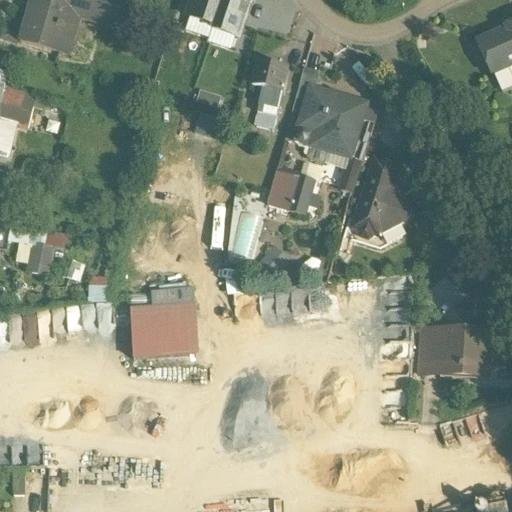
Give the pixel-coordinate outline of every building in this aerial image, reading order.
[(33,0),(30,12),(33,13),(24,46),(62,58),(75,13),(126,28),(130,14),(131,11),(130,11),(133,2),(126,0),(33,0)] [(224,0),(195,0),(188,21),(191,22),(215,30),(224,0)] [(251,10),(254,0),(224,0),(215,30),(213,34),(240,43),(251,10)] [(511,30),(506,33),(507,35),(478,48),(493,79),(511,70),(511,30)] [(286,74),(258,68),(253,93),(266,95),(266,93),(282,96),(286,74)] [(303,80),(285,144),(296,148),(311,95),(315,96),(318,85),(303,80)] [(36,101),(4,93),(0,109),(0,123),(15,127),(14,129),(29,132),(36,101)] [(315,96),(311,95),(296,148),(310,152),(310,151),(329,157),(350,163),(365,111),(315,96)] [(221,125),(198,120),(193,139),(216,145),(221,125)] [(0,156),(7,159),(14,129),(15,127),(0,123),(0,156)] [(329,157),(310,151),(310,152),(308,160),(310,164),(323,167),(326,165),(329,157)] [(399,172),(373,165),(355,226),(353,234),(355,234),(359,235),(359,238),(362,244),(368,245),(371,242),(372,239),(378,241),(380,236),(412,220),(400,198),(399,198),(394,189),(399,172)] [(300,182),(279,176),(272,201),(293,207),(300,182)] [(355,226),(347,224),(338,253),(348,256),(355,234),(353,234),(355,226)] [(12,226),(5,225),(4,234),(11,235),(12,226)] [(52,278),(57,250),(22,244),(18,264),(29,266),(28,273),(52,278)] [(386,324),(409,325),(410,297),(388,296),(386,324)] [(190,304),(132,311),(138,357),(195,350),(190,304)] [(442,334),(423,333),(420,380),(439,381),(442,334)] [(488,337),(442,334),(439,381),(463,383),(463,375),(478,376),(479,356),(487,357),(488,337)]
